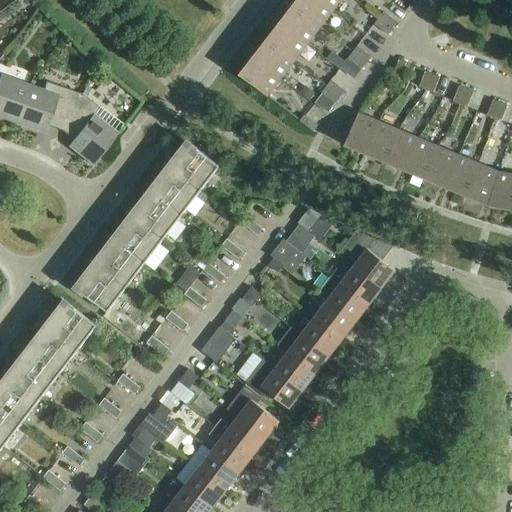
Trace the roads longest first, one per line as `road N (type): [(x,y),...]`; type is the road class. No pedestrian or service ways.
road 1 (residential): [(254,511),(423,291),(441,288),(489,298),(507,319),(506,511)]
road 2 (residential): [(290,214),(63,511)]
road 3 (residential): [(251,0),(92,208)]
road 4 (residential): [(511,95),(401,40)]
